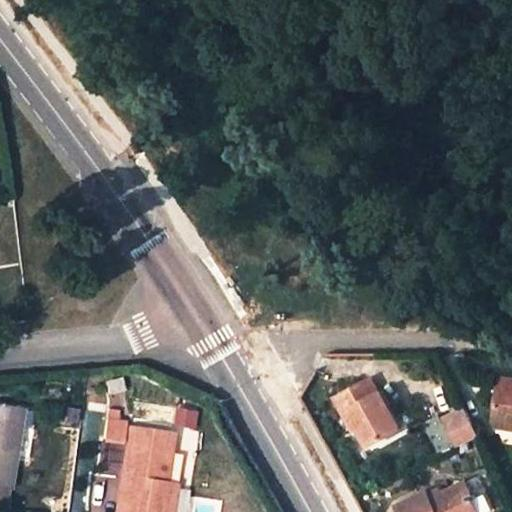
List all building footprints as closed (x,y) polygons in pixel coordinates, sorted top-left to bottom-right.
[(341,396),(349,412),(356,409),(365,425),(375,443),(407,426),(386,390),(383,391),(375,376),(341,396)] [(511,381),(506,380),(499,422),(511,424),(511,381)] [(445,419),(459,446),(484,434),(470,406),(445,419)] [(0,486),(8,487),(16,424),(4,423),(5,408),(0,407),(0,486)] [(4,423),(16,424),(17,410),(5,408),(4,423)] [(198,412),(177,409),(175,425),(196,428),(198,412)] [(356,409),(349,412),(359,428),(365,425),(356,409)] [(130,422),(108,420),(105,440),(127,443),(130,422)] [(129,486),(122,485),(117,511),(170,511),(175,482),(163,479),(170,434),(131,427),(124,472),(131,472),(129,486)] [(131,472),(124,472),(122,485),(129,486),(131,472)] [(484,511),(477,498),(480,497),(470,477),(434,493),(432,488),(402,502),(406,511),(484,511)]
